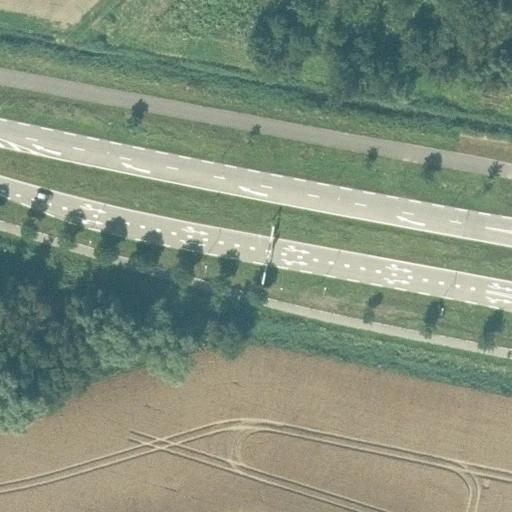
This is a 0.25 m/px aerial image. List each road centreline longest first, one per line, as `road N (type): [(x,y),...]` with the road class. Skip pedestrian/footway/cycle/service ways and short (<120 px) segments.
road 1 (secondary): [(0,185),(81,211),(511,297)]
road 2 (secondary): [(511,232),(0,128)]
